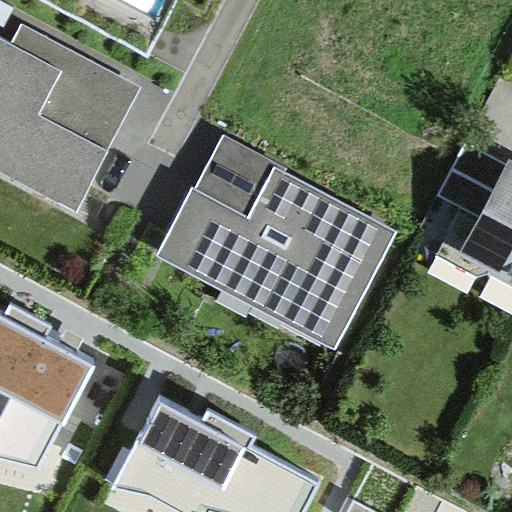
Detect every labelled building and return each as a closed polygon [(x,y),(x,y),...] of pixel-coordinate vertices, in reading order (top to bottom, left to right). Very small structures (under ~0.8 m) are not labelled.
[(126,0),(166,15),(171,0),(126,0)] [(0,157),(77,199),(140,83),(20,17),(11,34),(0,28),(0,157)] [(191,254),(333,334),(395,224),(226,130),(164,239),(191,254)] [(511,145),(504,158),(466,138),(440,189),(461,200),(437,246),(478,267),(490,267),(511,277),(511,145)] [(0,310),(0,453),(40,463),(97,361),(67,345),(15,318),(0,310)] [(137,437),(111,482),(144,488),(184,511),(208,511),(212,505),(237,511),(297,511),(314,478),(246,447),(254,434),(210,410),(205,420),(160,396),(137,437)] [(349,511),(372,511),(355,502),(349,511)]
